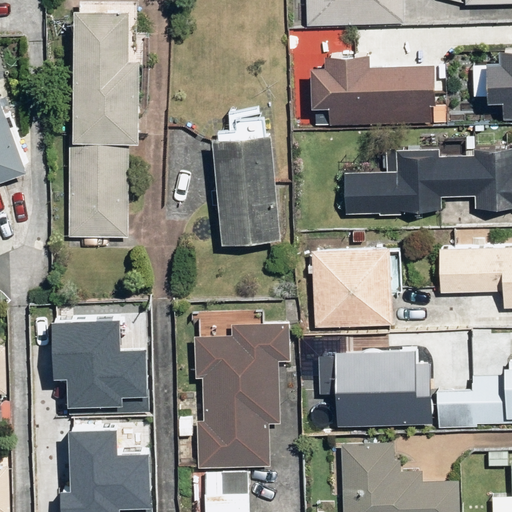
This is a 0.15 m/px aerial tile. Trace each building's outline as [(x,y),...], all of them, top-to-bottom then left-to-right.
[(407,0),(307,0),(307,24),(407,24),(407,0)] [(146,5),(79,4),(76,133),(142,135),(146,5)] [(511,43),(500,43),(500,56),(491,56),(491,97),(505,97),(505,116),(511,116),(511,43)] [(369,64),(370,50),(330,48),(329,65),(317,64),(315,105),(405,109),(405,121),(423,122),(424,95),(438,96),(440,67),(369,64)] [(0,180),(30,168),(0,93),(0,180)] [(276,129),(219,132),(225,239),(282,236),(276,129)] [(511,142),(479,142),(478,152),(439,152),(439,146),(401,146),(401,169),(348,168),(347,213),(402,214),(402,206),(443,206),(444,192),(477,192),(477,204),(511,203),(511,142)] [(131,147),(74,145),(71,234),(129,236),(131,147)] [(511,243),(443,244),(444,290),(506,289),(506,305),(511,304),(511,243)] [(393,268),(392,246),(313,249),(315,324),(399,322),(397,268),(393,268)] [(236,320),(237,331),(199,332),(200,374),(205,374),(206,418),(201,418),(202,463),(273,461),(272,418),(282,418),(280,358),(293,358),(293,329),(292,318),(236,320)] [(119,322),(53,325),(56,380),(70,380),(71,414),(148,411),(145,352),(120,353),(119,322)] [(0,424),(12,425),(13,404),(0,403),(0,389),(5,390),(7,340),(0,340),(0,424)] [(422,359),(422,344),(306,343),(306,372),(321,372),(321,391),(341,391),(341,423),(432,424),(432,369),(426,369),(426,359),(422,359)] [(511,354),(508,355),(508,372),(475,371),(475,386),(440,385),(439,424),(478,425),(479,421),(504,421),(505,415),(511,414),(511,354)] [(116,431),(70,433),(72,494),(61,494),(61,511),(150,511),(148,456),(117,457),(116,431)] [(395,459),(395,438),(343,439),(344,511),(461,511),(461,479),(426,479),(426,464),(406,465),(406,459),(395,459)] [(0,511),(9,511),(10,465),(0,464),(0,511)] [(250,511),(251,471),(207,470),(206,511),(250,511)] [(511,511),(511,492),(491,493),(491,511),(511,511)]
